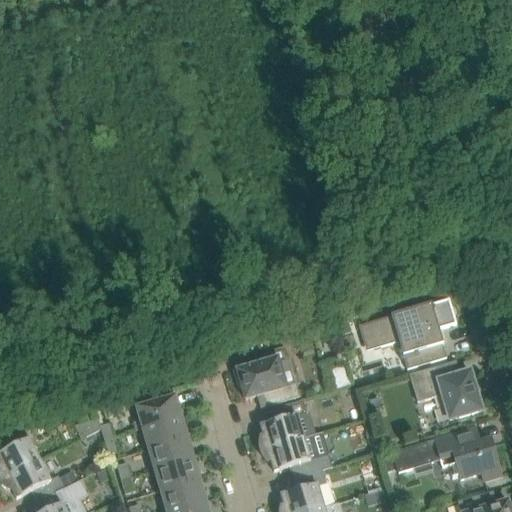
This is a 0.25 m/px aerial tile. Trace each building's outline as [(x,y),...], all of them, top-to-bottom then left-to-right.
[(391,318),(359,328),(364,345),(374,351),(396,344),(401,361),(404,360),(407,371),(446,360),(442,346),(443,345),(439,331),(456,326),(455,321),(457,318),(458,314),(457,310),(454,308),(450,306),(449,301),(432,306),(431,305),(412,311),(406,313),(404,312),(400,311),(396,312),(393,315),(392,317),(391,317),(391,318)] [(348,324),(339,326),(342,337),(351,334),(348,324)] [(289,361),(285,348),(253,358),(254,362),(256,366),(233,373),(238,390),(242,389),(245,401),(257,398),(260,410),(300,399),(296,386),(299,385),(292,360),(289,361)] [(338,376),(354,374),(351,352),(335,354),(338,376)] [(367,361),(370,371),(386,365),(383,356),(367,361)] [(456,362),(424,372),(409,376),(417,403),(441,396),(445,408),(449,422),(482,412),(478,398),(479,398),(476,386),(474,386),(470,373),(460,376),(456,362)] [(128,404),(129,390),(111,389),(111,404),(128,404)] [(140,422),(133,424),(135,433),(143,430),(143,431),(181,419),(178,407),(174,408),(171,399),(151,405),(150,401),(138,405),(139,409),(137,409),(140,422)] [(259,444),(259,447),(260,450),(260,452),(315,436),(309,414),(306,415),(302,402),(276,410),(280,422),(260,427),(263,438),(260,439),(260,441),(259,444)] [(185,432),(181,419),(143,431),(149,451),(184,441),(181,433),(185,432)] [(98,421),(75,428),(81,441),(101,431),(98,421)] [(100,428),(104,442),(114,439),(110,425),(100,428)] [(434,442),(392,454),(398,475),(414,470),(413,467),(432,461),(439,459),(442,470),(456,466),(461,482),(481,476),(484,483),(501,478),(493,450),(483,453),(480,444),(476,430),(434,442)] [(329,456),(322,434),(315,436),(260,452),(261,455),(262,457),(264,460),(266,462),(268,464),(271,463),(274,473),(293,468),(297,480),(323,472),(332,469),(329,456)] [(385,435),(369,440),(373,455),(389,450),(385,435)] [(118,453),(114,439),(104,442),(108,456),(118,453)] [(29,440),(0,454),(0,481),(40,462),(29,440)] [(186,450),(184,441),(149,451),(155,472),(194,461),(190,449),(186,450)] [(390,458),(381,461),(384,474),(394,471),(390,458)] [(197,473),(194,461),(155,472),(161,493),(196,483),(193,474),(197,473)] [(50,482),(40,462),(0,481),(0,483),(1,484),(2,487),(4,489),(6,491),(9,492),(12,490),(17,500),(35,491),(40,502),(64,490),(58,478),(50,482)] [(127,465),(117,468),(121,482),(131,479),(127,465)] [(106,471),(96,476),(101,486),(111,481),(106,471)] [(327,485),(323,472),(297,480),(300,491),(281,497),(284,507),(281,508),(280,511),(279,511),(314,511),(324,509),(318,487),(327,485)] [(135,493),(131,479),(121,482),(125,496),(135,493)] [(44,511),(85,511),(80,502),(86,499),(78,483),(64,490),(40,502),(44,511)] [(198,491),(196,483),(161,493),(166,511),(172,511),(206,502),(202,490),(198,491)] [(493,493),(458,504),(460,511),(510,511),(508,502),(497,506),(493,493)] [(208,511),(206,502),(172,511),(208,511)]
